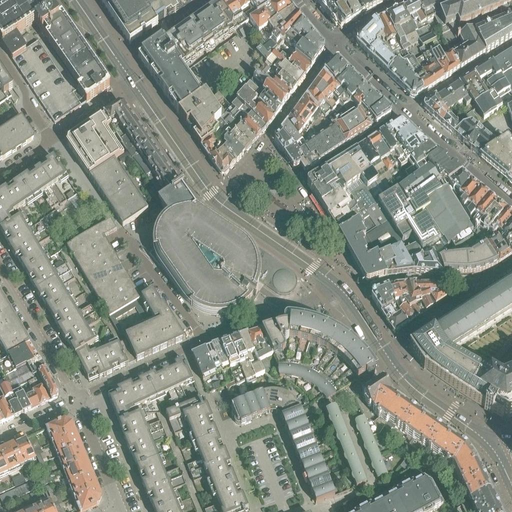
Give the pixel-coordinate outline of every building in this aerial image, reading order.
[(73,95),(77,92),(85,104),(86,103),(86,104),(109,88),(61,18),(54,23),(52,20),(53,17),(56,14),(54,10),(53,10),(46,0),(25,0),(0,17),(0,42),(2,46),(3,46),(2,47),(12,60),(12,61),(54,124),(54,125),(68,116),(81,107),(73,95)] [(98,0),(129,46),(158,27),(156,24),(170,15),(172,17),(196,1),(195,0),(98,0)] [(241,13),(231,0),(225,0),(220,4),(233,24),(237,30),(245,25),(247,23),(243,17),(241,13)] [(251,6),(248,3),(246,0),(231,0),(241,13),(249,8),(251,6)] [(249,22),(281,0),(253,0),(248,3),(251,6),(249,8),(251,12),(243,17),(247,23),(249,22)] [(292,11),(284,0),(281,0),(249,22),(258,34),(262,31),(292,11)] [(334,13),(325,0),(322,0),(318,4),(320,7),(320,8),(326,14),(328,17),(329,18),(334,13)] [(361,17),(351,0),(325,0),(334,13),(344,27),(352,23),(361,17)] [(351,0),(361,17),(372,11),(383,5),(392,0),(351,0)] [(443,22),(437,10),(440,9),(435,0),(426,0),(416,5),(426,23),(434,19),(438,25),(443,22)] [(452,4),(449,0),(435,0),(440,9),(452,4)] [(486,23),(494,19),(498,18),(499,20),(509,16),(509,18),(505,20),(511,34),(511,0),(460,0),(452,4),(440,9),(437,10),(443,22),(438,25),(443,35),(444,39),(439,42),(446,55),(451,53),(452,53),(448,44),(459,39),(474,31),(473,28),(486,23)] [(233,24),(220,4),(201,16),(219,42),(222,39),(223,40),(228,36),(227,34),(232,30),(233,24)] [(432,36),(426,23),(416,5),(406,9),(418,33),(423,42),(420,44),(421,47),(419,48),(421,52),(426,49),(426,48),(436,42),(433,36),(432,36)] [(421,52),(419,48),(421,47),(420,44),(423,42),(418,33),(406,9),(385,19),(403,52),(400,53),(404,61),(409,58),(410,61),(413,59),(415,63),(419,62),(417,58),(419,57),(420,55),(422,54),(421,52)] [(269,42),(297,17),(292,11),(262,31),(258,34),(256,35),(263,45),(263,44),(265,46),(269,42)] [(344,27),(334,13),(329,18),(338,29),(342,29),(344,27)] [(219,42),(201,16),(183,29),(200,54),(203,52),(204,53),(214,46),(214,45),(219,42)] [(285,42),(291,35),(301,22),(299,20),(297,17),(269,42),(270,43),(262,51),(260,49),(256,54),(266,64),(271,58),(275,54),(277,51),(285,42)] [(403,52),(385,19),(375,24),(393,57),(400,53),(403,52)] [(511,37),(511,34),(505,20),(495,23),(494,19),(486,23),(488,26),(475,32),(486,54),(511,37)] [(310,33),(301,22),(291,35),(298,42),(301,39),(303,41),(310,33)] [(393,57),(375,24),(374,25),(374,26),(371,29),(370,29),(369,30),(369,31),(359,41),(360,41),(359,42),(357,43),(357,44),(357,46),(357,48),(358,48),(359,49),(359,50),(360,50),(367,57),(367,58),(368,59),(372,63),(373,64),(374,64),(388,77),(403,61),(403,62),(404,61),(400,53),(393,57)] [(200,54),(183,29),(164,42),(182,68),(185,66),(196,59),(195,58),(200,54)] [(486,54),(475,32),(474,31),(459,39),(465,49),(460,52),(458,49),(452,53),(451,53),(460,71),(486,54)] [(323,49),(320,44),(310,33),(303,41),(305,43),(303,45),(318,59),(323,52),(323,49)] [(318,59),(303,45),(298,42),(291,35),(285,42),(291,47),(292,46),(297,50),(294,54),(311,69),(318,59)] [(179,70),(181,68),(182,68),(164,42),(163,43),(162,44),(161,42),(138,59),(177,115),(185,110),(200,100),(179,70)] [(444,81),(429,54),(426,49),(421,52),(422,54),(420,55),(419,57),(417,58),(419,62),(415,63),(413,59),(410,61),(409,58),(404,61),(403,62),(403,61),(388,77),(411,99),(413,100),(415,100),(416,99),(423,94),(444,81)] [(460,71),(451,53),(446,55),(442,58),(437,49),(429,54),(444,81),(460,71)] [(311,69),(294,54),(292,56),(294,57),(291,62),(277,51),(275,54),(304,79),(311,69)] [(511,51),(498,60),(498,59),(497,60),(492,63),(509,91),(511,95),(511,51)] [(304,79),(275,54),(271,58),(266,64),(277,73),(297,89),(304,79)] [(342,95),(335,86),(349,73),(339,64),(337,63),(335,64),(334,64),(325,74),(324,74),(319,82),(333,98),(343,109),(345,110),(351,106),(342,95)] [(496,100),(509,91),(492,63),(478,72),(475,73),(473,75),(459,84),(469,101),(471,103),(476,110),(483,121),(502,108),(496,100)] [(293,95),(276,80),(273,85),(269,82),(270,81),(266,77),(270,72),(264,67),(257,76),(287,102),(293,95)] [(0,105),(6,101),(11,98),(8,93),(13,89),(0,68),(0,105)] [(297,89),(277,73),(275,76),(278,78),(276,80),(293,95),(297,89)] [(342,95),(357,81),(349,73),(335,86),(342,95)] [(287,102),(257,76),(253,80),(250,83),(258,90),(260,86),(265,90),(262,94),(264,96),(281,110),(287,102)] [(281,110),(264,96),(260,102),(256,98),(259,94),(241,78),(234,82),(244,91),(245,92),(274,120),(281,111),(281,110)] [(374,98),(365,89),(357,81),(342,95),(351,106),(357,113),(374,98)] [(329,102),(333,98),(319,82),(312,90),(333,115),(335,113),(334,111),(336,109),(335,108),(336,107),(332,103),(331,104),(329,102)] [(459,84),(452,89),(446,92),(456,107),(463,102),(466,107),(471,103),(469,101),(459,84)] [(333,115),(312,90),(306,99),(325,122),(333,115)] [(274,120),(245,92),(236,102),(266,131),(274,120)] [(456,107),(446,92),(435,100),(442,110),(446,116),(451,113),(450,111),(456,107)] [(226,114),(222,108),(220,104),(224,100),(218,94),(212,99),(208,93),(200,100),(185,110),(177,115),(178,116),(178,115),(179,117),(201,148),(212,140),(215,138),(222,131),(229,125),(222,118),(226,114)] [(363,122),(383,106),(375,98),(374,98),(357,113),(363,122)] [(325,122),(306,99),(299,108),(321,134),(330,127),(325,122)] [(442,110),(435,100),(425,107),(424,108),(424,110),(424,111),(431,117),(442,110)] [(266,131),(236,102),(231,108),(238,114),(240,112),(242,113),(247,117),(249,116),(250,118),(246,121),(261,137),(266,131)] [(369,131),(363,122),(357,113),(351,106),(345,110),(343,109),(337,115),(335,113),(333,115),(325,122),(330,127),(332,130),(346,146),(369,131)] [(371,130),(389,118),(390,117),(389,116),(389,113),(389,114),(389,113),(390,112),(389,112),(385,108),(383,106),(363,122),(369,131),(371,130)] [(150,147),(126,111),(125,112),(124,109),(122,108),(120,108),(118,108),(115,110),(115,109),(104,116),(104,117),(116,134),(133,159),(150,147)] [(261,137),(246,121),(238,114),(231,108),(227,112),(238,125),(241,122),(244,125),(241,127),(256,142),(261,137)] [(321,134),(299,108),(294,114),(309,132),(317,141),(320,139),(332,130),(330,127),(321,134)] [(455,125),(446,116),(442,110),(431,117),(453,137),(453,136),(470,125),(472,124),(467,116),(455,125)] [(256,142),(241,127),(238,125),(227,112),(226,114),(222,118),(229,125),(251,148),(256,142)] [(309,132),(294,114),(287,124),(301,141),(309,132)] [(112,137),(115,135),(116,134),(104,117),(104,116),(68,141),(67,144),(67,145),(70,149),(89,178),(114,161),(124,154),(112,137)] [(21,119),(7,128),(19,147),(24,143),(26,146),(33,141),(33,138),(21,119)] [(301,141),(287,124),(281,132),(282,133),(294,148),(295,150),(296,149),(299,147),(299,148),(304,144),(301,141)] [(392,143),(411,131),(404,125),(402,124),(400,124),(399,124),(398,125),(385,133),(392,143)] [(251,148),(229,125),(222,131),(245,155),(251,148)] [(481,159),(501,146),(489,135),(485,136),(484,137),(476,130),(470,125),(453,136),(454,137),(453,137),(454,138),(455,138),(462,144),(471,152),(471,151),(479,158),(480,159),(481,159)] [(5,130),(2,131),(14,150),(19,147),(7,128),(5,130)] [(344,147),(346,146),(332,130),(320,139),(317,141),(307,148),(304,149),(312,161),(316,158),(320,163),(321,163),(320,163),(326,159),(338,152),(338,151),(344,147)] [(2,131),(0,132),(0,158),(2,161),(7,158),(5,156),(14,150),(2,131)] [(245,155),(222,131),(215,138),(219,139),(224,143),(224,146),(226,148),(223,152),(236,165),(245,155)] [(398,153),(420,139),(411,131),(392,143),(398,153)] [(294,148),(282,133),(274,141),(284,155),(294,148)] [(404,161),(398,153),(392,143),(385,133),(367,145),(387,175),(388,174),(393,181),(392,181),(398,191),(407,184),(397,170),(394,172),(393,170),(390,167),(394,164),(395,167),(398,165),(404,161)] [(511,138),(501,146),(481,159),(480,160),(507,182),(510,179),(511,176),(510,174),(511,172),(511,138)] [(413,158),(429,148),(420,139),(398,153),(404,161),(398,165),(401,169),(408,164),(413,160),(413,158)] [(209,159),(221,149),(212,140),(201,148),(208,159),(209,159)] [(309,171),(320,163),(316,158),(312,161),(304,149),(307,148),(304,144),(299,148),(302,150),(303,152),(299,154),(302,160),(303,161),(309,171)] [(387,175),(367,145),(356,152),(377,184),(382,191),(384,190),(385,193),(387,192),(390,190),(386,185),(392,181),(393,181),(388,174),(387,175)] [(179,187),(150,147),(133,159),(141,170),(145,167),(147,166),(158,181),(156,183),(150,174),(146,177),(154,189),(149,193),(157,203),(158,203),(179,187)] [(302,160),(299,154),(296,149),(295,150),(294,148),(284,155),(293,169),(296,170),(301,166),(299,164),(300,163),(297,160),(299,159),(300,161),(302,160)] [(423,167),(439,157),(438,156),(429,148),(413,158),(413,160),(408,164),(412,170),(405,175),(410,182),(425,171),(423,167)] [(225,177),(236,165),(223,152),(221,149),(209,159),(211,162),(211,163),(221,177),(225,177)] [(356,152),(344,160),(366,191),(377,184),(356,152)] [(129,159),(125,153),(120,157),(125,162),(129,159)] [(460,175),(438,156),(439,157),(423,167),(425,171),(431,166),(439,179),(443,177),(447,184),(455,179),(456,178),(455,178),(460,175)] [(66,179),(53,159),(52,160),(53,160),(52,161),(52,160),(51,161),(46,165),(46,164),(45,165),(47,168),(41,172),(46,179),(53,189),(56,187),(66,179)] [(351,201),(366,191),(344,160),(325,172),(335,188),(341,184),(351,201)] [(123,228),(148,211),(114,161),(89,178),(123,228)] [(309,171),(303,161),(300,163),(299,164),(301,166),(305,173),(309,171)] [(468,226),(451,198),(454,196),(453,193),(447,184),(443,177),(439,179),(431,166),(425,171),(410,182),(407,184),(398,191),(430,247),(428,248),(432,257),(434,256),(433,254),(437,252),(438,254),(444,250),(442,248),(449,244),(454,252),(472,241),(465,228),(468,226)] [(46,179),(41,172),(40,170),(39,170),(39,171),(35,174),(35,173),(34,174),(35,176),(34,177),(38,183),(40,181),(42,183),(46,179)] [(351,201),(341,184),(335,188),(325,172),(311,181),(308,183),(307,183),(307,185),(307,186),(313,195),(314,195),(317,200),(317,201),(339,235),(362,220),(351,201)] [(460,195),(470,182),(460,175),(455,178),(456,178),(455,179),(447,184),(453,193),(455,190),(460,195)] [(66,203),(56,187),(53,189),(46,179),(42,183),(40,181),(38,183),(34,177),(29,180),(27,177),(27,178),(22,181),(21,181),(21,182),(20,182),(33,202),(44,195),(46,198),(44,199),(46,202),(46,203),(51,211),(54,209),(59,206),(60,207),(66,203)] [(33,202),(20,182),(19,183),(18,183),(18,184),(13,187),(12,187),(14,190),(8,194),(15,205),(11,208),(12,210),(10,212),(12,216),(20,211),(33,202)] [(467,206),(480,191),(470,182),(460,195),(459,196),(463,200),(460,205),(463,210),(467,206)] [(399,250),(403,248),(404,247),(402,244),(377,204),(390,197),(387,192),(385,193),(384,190),(382,191),(377,184),(366,191),(351,201),(362,220),(339,235),(365,281),(369,283),(386,278),(413,275),(399,250)] [(239,238),(197,209),(194,207),(193,207),(192,207),(179,187),(158,203),(159,204),(168,217),(164,220),(161,224),(160,225),(157,229),(155,234),(155,235),(154,240),(153,245),(153,250),(154,251),(198,255),(211,263),(217,253),(227,260),(241,240),(239,238)] [(15,205),(8,194),(6,190),(5,191),(0,194),(0,197),(8,210),(11,208),(15,205)] [(430,247),(398,191),(390,197),(377,204),(402,244),(409,239),(414,248),(404,252),(403,248),(399,250),(413,275),(414,275),(414,274),(420,275),(420,274),(437,275),(438,263),(437,261),(436,261),(434,256),(432,257),(428,248),(430,247)] [(470,220),(489,199),(480,191),(467,206),(471,210),(466,215),(470,221),(470,220)] [(12,210),(11,208),(8,210),(0,197),(0,209),(10,226),(20,220),(21,221),(25,218),(20,211),(12,216),(10,212),(12,210)] [(476,231),(479,226),(497,205),(489,199),(470,220),(474,223),(472,225),(476,231)] [(489,234),(506,213),(497,205),(479,226),(489,234)] [(10,226),(0,209),(0,231),(0,232),(10,226)] [(497,241),(501,236),(511,223),(511,218),(506,213),(489,234),(497,241)] [(28,232),(21,221),(20,220),(10,226),(0,232),(0,231),(0,232),(1,232),(1,233),(1,234),(2,234),(5,239),(4,239),(5,240),(8,238),(12,244),(29,234),(28,232)] [(104,239),(116,232),(110,222),(67,248),(72,258),(104,239)] [(506,248),(511,240),(511,223),(501,236),(505,239),(501,244),(506,248)] [(53,274),(45,261),(37,248),(50,239),(41,224),(28,232),(29,234),(30,234),(34,240),(28,244),(29,246),(28,247),(30,251),(19,258),(23,264),(20,266),(21,267),(21,266),(24,272),(24,273),(25,272),(26,274),(26,275),(30,280),(29,281),(30,281),(33,280),(36,286),(54,276),(53,274)] [(501,244),(505,239),(501,236),(497,241),(489,234),(479,226),(476,231),(484,244),(498,267),(511,258),(506,248),(501,244)] [(30,251),(28,247),(29,246),(28,244),(34,240),(30,234),(29,234),(12,244),(7,247),(8,248),(8,247),(11,251),(10,251),(10,252),(11,251),(12,253),(11,254),(12,254),(16,259),(15,260),(19,258),(30,251)] [(109,247),(104,239),(72,258),(77,265),(109,247)] [(291,274),(266,257),(264,256),(262,256),(261,257),(260,258),(248,250),(250,248),(250,247),(250,245),(249,245),(247,245),(244,242),(241,240),(227,260),(217,253),(211,263),(222,270),(225,272),(228,276),(249,275),(259,282),(276,294),(280,296),(285,296),(289,295),(292,293),(295,289),(296,285),(296,281),(294,277),(291,274)] [(498,267),(484,244),(479,248),(480,251),(470,257),(451,259),(446,259),(445,258),(438,263),(437,275),(443,276),(456,277),(465,277),(471,276),(479,275),(486,273),(493,270),(498,267)] [(114,255),(109,247),(77,265),(82,274),(114,255)] [(257,287),(259,282),(249,275),(228,276),(225,272),(222,270),(223,275),(220,279),(214,279),(197,256),(198,255),(154,251),(151,253),(149,255),(160,267),(183,299),(187,303),(188,305),(193,308),(196,310),(201,313),(203,314),(209,315),(211,316),(216,316),(219,316),(224,316),(226,315),(232,314),(234,313),(238,311),(240,310),(244,306),(249,302),(252,305),(258,297),(260,294),(255,292),(257,288),(257,287)] [(88,283),(119,264),(114,255),(82,274),(88,283)] [(125,274),(119,264),(88,283),(93,293),(125,274)] [(77,315),(70,303),(62,289),(75,281),(66,266),(53,274),(54,276),(55,275),(58,280),(53,284),(54,286),(52,287),(55,292),(44,299),(48,305),(45,307),(45,308),(46,308),(49,313),(49,314),(50,314),(51,316),(50,316),(51,317),(51,316),(55,322),(54,322),(54,323),(58,321),(61,327),(79,317),(77,315)] [(98,301),(130,282),(125,274),(93,293),(98,301)] [(55,292),(52,287),(54,286),(53,284),(58,280),(55,275),(54,276),(36,286),(32,288),(33,289),(35,292),(35,293),(36,293),(37,295),(36,295),(37,295),(41,301),(40,301),(40,302),(44,299),(55,292)] [(502,418),(503,417),(507,419),(511,416),(511,281),(489,297),(433,333),(432,332),(409,348),(423,370),(424,370),(425,371),(427,370),(434,375),(442,381),(451,387),(459,393),(468,398),(477,404),(484,408),(483,410),(493,415),(494,414),(502,418)] [(103,309),(135,290),(130,282),(98,301),(103,309)] [(446,299),(443,294),(442,290),(441,285),(425,284),(423,285),(416,285),(416,291),(418,291),(422,300),(421,303),(421,304),(430,299),(435,306),(446,299)] [(422,300),(418,291),(416,291),(416,285),(405,286),(410,299),(405,302),(410,310),(417,306),(417,302),(422,300)] [(410,299),(405,286),(396,287),(402,302),(404,303),(405,302),(410,299)] [(402,302),(396,287),(387,290),(396,304),(398,307),(404,303),(402,302)] [(130,307),(137,303),(141,300),(141,299),(140,299),(135,290),(103,309),(109,319),(116,315),(118,314),(121,312),(123,311),(126,309),(128,308),(130,307)] [(396,304),(387,290),(373,296),(372,300),(380,314),(396,304)] [(161,307),(152,292),(141,299),(141,300),(153,319),(161,315),(158,309),(161,307)] [(0,324),(12,317),(8,309),(0,296),(0,324)] [(416,319),(435,306),(430,299),(421,304),(421,303),(422,300),(417,302),(417,306),(410,310),(416,319)] [(416,319),(410,310),(405,302),(404,303),(398,307),(402,315),(408,325),(416,319)] [(402,315),(398,307),(396,304),(380,314),(381,314),(388,324),(402,315)] [(170,318),(166,311),(163,305),(161,307),(158,309),(161,315),(153,319),(155,322),(159,320),(160,323),(167,319),(170,318)] [(95,345),(87,330),(100,322),(91,307),(77,315),(79,317),(80,316),(83,321),(77,325),(79,328),(77,329),(80,334),(69,341),(73,347),(70,349),(71,349),(74,354),(74,355),(75,355),(75,356),(75,357),(75,356),(86,350),(95,345)] [(408,325),(402,315),(388,324),(394,334),(400,330),(408,325)] [(80,334),(77,329),(79,328),(77,325),(83,321),(80,316),(79,317),(61,327),(57,330),(58,330),(60,333),(60,334),(61,334),(62,336),(61,336),(61,337),(62,337),(65,342),(65,343),(69,341),(80,334)] [(30,346),(18,327),(12,317),(0,324),(0,344),(8,358),(19,352),(30,346)] [(184,341),(179,332),(170,318),(167,319),(160,323),(171,347),(184,341)] [(290,321),(289,326),(289,328),(287,328),(287,341),(281,342),(275,345),(279,353),(273,356),(278,366),(288,367),(296,368),(301,370),(303,370),(311,373),(315,376),(319,378),(322,380),(328,386),(333,391),(336,396),(358,381),(360,384),(367,379),(367,380),(369,381),(374,377),(375,376),(372,372),(375,371),(374,370),(368,362),(362,355),(355,348),(353,347),(346,341),(338,336),(329,331),(321,328),(310,324),(301,322),(290,321)] [(171,347),(160,323),(148,328),(159,352),(171,347)] [(159,352),(148,328),(137,333),(148,357),(159,352)] [(275,331),(275,330),(274,328),(268,329),(275,345),(281,342),(275,331)] [(287,328),(285,328),(280,329),(276,330),(275,330),(275,331),(281,342),(287,341),(287,328)] [(275,345),(268,329),(261,332),(273,356),(279,353),(275,345)] [(261,332),(247,336),(256,356),(259,363),(265,360),(273,356),(261,332)] [(148,357),(137,333),(125,338),(127,342),(136,362),(136,363),(148,357)] [(251,359),(256,356),(247,336),(238,339),(255,379),(264,375),(261,367),(257,369),(255,362),(253,363),(251,359)] [(256,382),(255,379),(238,339),(229,342),(245,383),(246,382),(246,384),(247,386),(256,382)] [(127,342),(119,345),(129,365),(136,362),(127,342)] [(245,383),(229,342),(219,346),(229,371),(229,372),(230,371),(235,383),(236,387),(245,383)] [(99,359),(97,360),(95,355),(103,352),(100,343),(95,345),(86,350),(97,376),(99,380),(100,380),(103,378),(104,378),(105,377),(98,363),(100,362),(99,359)] [(129,365),(119,345),(114,347),(103,352),(95,355),(97,360),(99,359),(100,362),(106,359),(111,370),(118,367),(119,370),(120,370),(120,369),(126,366),(126,367),(127,367),(126,366),(127,366),(128,366),(129,365)] [(0,371),(4,379),(38,361),(30,346),(19,352),(8,358),(0,363),(0,371)] [(229,371),(219,346),(211,349),(221,373),(222,374),(229,371)] [(221,373),(211,349),(205,351),(214,373),(215,375),(221,373)] [(97,376),(86,350),(75,356),(87,380),(97,376)] [(214,373),(205,351),(192,357),(201,379),(214,373)] [(111,370),(106,359),(100,362),(98,363),(105,377),(106,377),(107,377),(106,376),(112,374),(113,374),(111,370)] [(37,377),(45,372),(38,361),(4,379),(5,381),(10,392),(20,388),(27,384),(38,379),(37,377)] [(193,383),(183,361),(182,361),(182,362),(181,362),(181,363),(175,365),(174,365),(176,368),(169,371),(178,390),(180,389),(193,383)] [(298,380),(301,370),(296,368),(288,367),(278,366),(278,376),(279,377),(280,378),(287,378),(293,379),(298,380)] [(178,390),(169,371),(168,369),(167,370),(163,372),(162,372),(163,374),(172,393),(168,395),(171,401),(168,403),(170,408),(186,401),(180,389),(178,390)] [(313,388),(319,378),(315,376),(311,373),(303,370),(301,370),(298,380),(299,381),(305,383),(309,385),(313,388)] [(58,396),(45,372),(37,377),(38,379),(49,403),(57,400),(58,396)] [(172,393),(163,374),(156,377),(155,374),(154,375),(148,378),(148,377),(147,378),(148,378),(147,379),(157,400),(168,395),(172,393)] [(333,391),(328,386),(322,380),(319,378),(313,388),(315,389),(320,394),(324,398),(325,399),(325,401),(326,401),(327,401),(328,401),(336,396),(333,391)] [(49,403),(38,379),(27,384),(33,395),(40,408),(49,403)] [(157,400),(147,379),(145,379),(145,380),(139,382),(138,382),(140,385),(133,388),(138,400),(131,403),(132,405),(130,406),(133,411),(142,407),(157,400)] [(22,416),(10,392),(5,381),(2,382),(1,382),(0,382),(0,393),(4,402),(9,400),(12,405),(7,407),(13,420),(22,416)] [(223,388),(220,382),(213,385),(216,391),(223,388)] [(378,436),(400,404),(400,403),(399,404),(395,400),(390,397),(391,396),(390,394),(383,384),(382,382),(362,396),(371,410),(378,420),(373,424),(378,436)] [(138,400),(133,388),(131,384),(130,384),(130,385),(125,388),(124,387),(124,388),(123,388),(130,404),(131,403),(138,400)] [(31,412),(25,399),(20,388),(10,392),(22,416),(31,412)] [(131,403),(130,404),(123,388),(122,389),(122,388),(121,388),(122,389),(118,391),(118,390),(117,390),(119,395),(131,420),(141,417),(145,414),(142,407),(133,411),(130,406),(132,405),(131,403)] [(13,420),(7,407),(4,402),(0,393),(0,415),(4,424),(13,420)] [(277,414),(284,395),(280,394),(275,393),(270,393),(265,394),(262,395),(269,414),(272,413),(275,413),(277,414)] [(40,408),(33,395),(25,399),(31,412),(40,408)] [(131,420),(119,395),(109,399),(119,424),(119,425),(120,425),(131,420)] [(269,414),(262,395),(252,399),(260,418),(269,414)] [(298,408),(296,404),(292,400),(288,397),(284,395),(277,414),(279,416),(281,418),(281,420),(282,421),(282,422),(289,419),(291,419),(296,417),(298,416),(299,415),(300,412),(301,412),(298,408)] [(260,418),(252,399),(242,403),(250,422),(260,418)] [(182,418),(182,417),(202,409),(199,401),(165,415),(168,424),(182,418)] [(250,422),(242,403),(233,406),(237,417),(235,418),(234,420),(234,421),(234,423),(235,425),(237,426),(239,426),(240,425),(250,422)] [(399,450),(403,443),(404,444),(408,438),(412,441),(426,421),(425,421),(416,415),(417,415),(416,415),(416,414),(411,410),(410,411),(410,410),(409,410),(401,405),(401,404),(400,404),(378,436),(379,437),(391,446),(391,445),(399,450)] [(211,421),(209,415),(210,415),(209,414),(209,415),(208,412),(206,408),(207,408),(206,407),(202,409),(182,417),(182,418),(184,424),(190,422),(191,423),(192,423),(194,429),(208,423),(212,422),(212,421),(211,421)] [(344,427),(337,410),(336,409),(334,408),(334,409),(325,412),(333,431),(344,427)] [(285,428),(304,421),(301,414),(301,412),(300,412),(299,415),(298,416),(296,417),(291,419),(289,419),(282,422),(285,428)] [(146,431),(146,429),(141,417),(131,420),(120,425),(119,426),(120,426),(122,432),(122,433),(125,432),(128,438),(146,431)] [(216,436),(213,430),(214,429),(210,430),(208,423),(194,429),(192,423),(191,423),(190,422),(184,424),(182,418),(168,424),(169,424),(174,437),(189,431),(195,446),(217,438),(216,436),(217,436),(216,435),(216,436)] [(372,438),(364,418),(356,422),(355,422),(355,423),(355,425),(362,442),(372,438)] [(308,430),(304,421),(285,428),(289,438),(308,430)] [(425,450),(439,430),(436,428),(435,428),(426,422),(427,422),(426,421),(412,441),(425,450)] [(81,449),(73,428),(72,428),(71,426),(64,423),(62,424),(46,431),(49,438),(51,437),(59,458),(81,449)] [(137,469),(158,461),(152,446),(166,440),(160,424),(146,429),(146,431),(148,431),(150,437),(143,440),(144,442),(142,442),(145,449),(134,453),(137,460),(133,461),(133,462),(134,461),(136,467),(136,468),(137,468),(137,469)] [(351,446),(344,427),(333,431),(341,450),(351,446)] [(312,440),(308,432),(308,430),(289,438),(293,447),(312,440)] [(438,458),(451,439),(450,438),(450,439),(442,433),(441,432),(442,432),(439,430),(425,450),(422,455),(435,464),(438,458)] [(145,449),(142,442),(144,442),(143,440),(150,437),(148,431),(146,431),(128,438),(124,440),(124,441),(125,441),(126,444),(125,445),(126,445),(127,447),(127,448),(130,454),(129,454),(129,455),(134,453),(145,449)] [(39,448),(34,437),(28,440),(33,451),(39,448)] [(207,459),(220,454),(217,447),(221,446),(220,445),(217,439),(218,439),(218,438),(217,439),(217,438),(195,446),(201,462),(186,468),(193,484),(207,478),(206,476),(205,477),(203,471),(209,468),(208,466),(210,466),(207,459)] [(380,457),(372,438),(362,442),(369,461),(380,457)] [(450,466),(464,447),(461,445),(461,446),(460,445),(460,446),(452,440),(452,439),(451,439),(438,458),(445,463),(442,467),(447,470),(450,466)] [(315,449),(312,440),(293,447),(296,457),(315,449)] [(36,463),(25,441),(0,452),(0,456),(9,475),(36,463)] [(359,465),(351,446),(341,450),(348,470),(359,465)] [(482,476),(477,464),(473,458),(467,450),(467,449),(464,447),(450,466),(453,469),(462,489),(484,479),(483,476),(482,476)] [(92,477),(86,462),(81,449),(59,458),(70,486),(92,477)] [(319,459),(315,450),(315,449),(296,457),(300,467),(310,463),(319,459)] [(229,466),(228,462),(228,461),(228,462),(227,459),(226,459),(224,453),(225,453),(224,452),(220,454),(207,459),(210,466),(208,466),(209,468),(203,471),(205,477),(206,476),(226,468),(230,466),(229,466)] [(0,479),(9,475),(0,456),(0,479)] [(388,476),(380,457),(369,461),(376,478),(377,479),(378,480),(379,480),(388,476)] [(406,472),(413,464),(406,458),(400,468),(406,472)] [(323,469),(319,459),(310,463),(300,467),(304,476),(323,469)] [(179,470),(164,476),(158,461),(137,469),(138,470),(137,471),(138,471),(140,477),(140,478),(143,477),(146,483),(156,479),(158,484),(160,484),(161,486),(169,483),(171,490),(170,490),(171,493),(185,487),(179,470)] [(366,483),(359,465),(348,470),(356,489),(365,485),(366,485),(366,483)] [(234,480),(231,475),(232,474),(232,473),(228,475),(226,468),(206,476),(207,478),(212,491),(234,482),(234,481),(235,481),(234,480)] [(327,478),(323,469),(304,476),(308,486),(327,478)] [(98,506),(101,499),(100,498),(100,497),(92,477),(70,486),(79,507),(76,508),(78,511),(85,511),(97,507),(97,506),(98,506)] [(22,478),(13,482),(15,487),(24,483),(22,478)] [(331,488),(327,478),(308,486),(312,495),(331,488)] [(171,490),(169,483),(161,486),(160,484),(158,484),(156,479),(146,483),(142,485),(142,486),(145,491),(144,492),(145,492),(146,494),(145,494),(145,495),(146,495),(148,498),(147,499),(152,498),(170,490),(171,490)] [(490,493),(487,487),(485,484),(486,483),(486,482),(484,479),(462,489),(456,492),(460,500),(462,501),(467,498),(469,504),(490,494),(490,493)] [(433,511),(443,507),(442,507),(431,485),(423,480),(413,486),(412,484),(397,492),(398,494),(407,511),(433,511)] [(238,498),(235,492),(238,490),(237,490),(235,484),(236,484),(235,483),(234,482),(212,491),(218,506),(204,511),(226,511),(227,511),(226,510),(228,509),(225,503),(238,498)] [(334,497),(331,488),(312,495),(316,505),(334,497)] [(160,511),(176,506),(171,493),(170,490),(152,498),(154,504),(151,506),(152,506),(154,511),(160,511)] [(407,511),(398,494),(371,508),(372,511),(407,511)] [(487,511),(497,507),(496,504),(495,503),(495,504),(490,495),(491,494),(490,494),(469,504),(473,511),(487,511)] [(32,502),(29,496),(27,497),(27,498),(23,500),(25,506),(32,502)] [(247,511),(245,507),(246,507),(246,506),(245,506),(244,504),(245,504),(245,503),(244,503),(242,497),(238,498),(225,503),(228,509),(226,510),(227,511),(226,511),(245,511),(248,511),(248,510),(247,511)] [(54,511),(50,503),(30,511),(54,511)]
